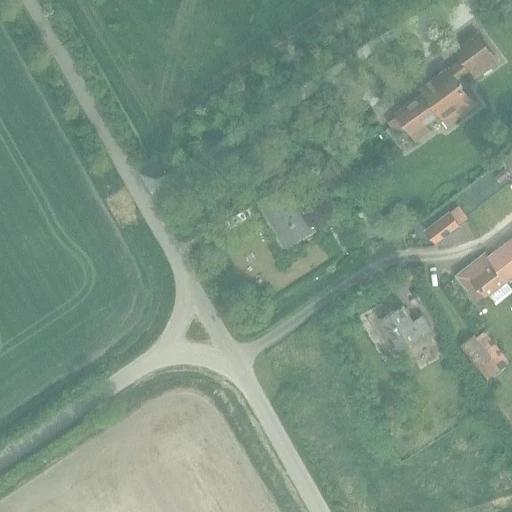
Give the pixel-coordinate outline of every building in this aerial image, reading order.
[(474,75),(495,59),(476,33),(454,49),(460,58),(447,68),(446,67),(418,87),(422,92),(395,112),(396,114),(386,122),(394,133),(404,125),(414,139),(427,130),(422,122),(438,111),(447,124),(473,105),(453,78),(468,67),(474,75)] [(258,183),(289,165),(278,145),(247,163),(258,183)] [(284,245),(291,241),(310,230),(285,185),(259,200),(284,245)] [(425,230),(435,243),(455,228),(463,222),(453,209),(425,230)] [(511,234),(487,255),(485,252),(484,253),(505,279),(511,273),(511,234)] [(484,253),(456,274),(477,301),(505,279),(484,253)] [(417,274),(416,263),(402,265),(403,276),(417,274)] [(398,347),(430,328),(422,315),(412,321),(402,304),(380,317),(398,347)] [(477,367),(490,356),(473,333),(459,344),(477,367)]
